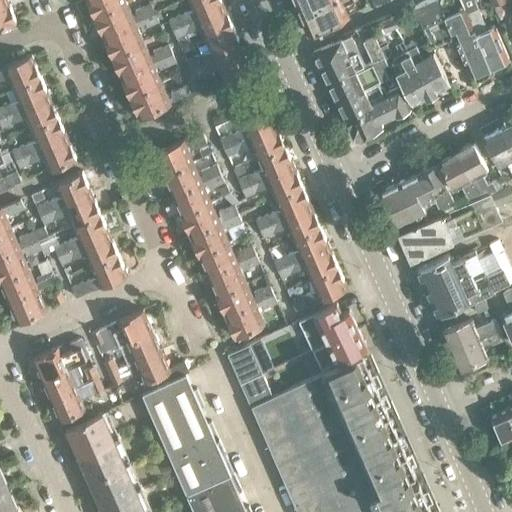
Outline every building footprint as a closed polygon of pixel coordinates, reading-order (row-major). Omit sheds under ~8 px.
[(0,0),(0,24),(16,18),(8,0),(0,0)] [(88,0),(95,15),(126,1),(125,0),(88,0)] [(222,0),(189,0),(194,9),(169,19),(173,28),(224,5),(222,0)] [(296,0),(301,12),(327,0),(296,0)] [(351,0),(327,0),(301,12),(310,32),(348,15),(343,4),(351,0)] [(491,66),(462,0),(424,0),(414,4),(434,45),(456,36),(472,74),(491,66)] [(511,0),(462,0),(491,66),(509,58),(495,25),(488,28),(476,0),(491,0),(493,3),(500,0),(511,0),(511,11),(511,12),(511,0)] [(131,12),(126,1),(95,15),(104,35),(155,12),(151,4),(131,12)] [(224,5),(173,28),(177,36),(201,25),(206,37),(233,25),(224,5)] [(393,14),(397,25),(408,21),(404,10),(393,14)] [(155,12),(104,35),(113,55),(144,41),(138,29),(159,20),(155,12)] [(385,29),(397,25),(393,14),(381,18),(385,29)] [(191,68),(242,45),(233,25),(206,37),(212,49),(188,60),(191,68)] [(367,64),(363,57),(352,34),(341,38),(313,50),(329,82),(367,64)] [(375,35),(363,41),(373,61),(384,56),(375,35)] [(412,40),(405,43),(409,49),(433,92),(451,82),(435,52),(424,58),(412,40)] [(122,75),(172,52),(169,44),(149,53),(144,41),(113,55),(122,75)] [(242,45),(191,68),(195,77),(219,66),(224,78),(251,66),(242,45)] [(414,102),(433,92),(409,49),(393,58),(392,62),(414,102)] [(131,95),(161,81),(156,70),(176,61),(172,52),(122,75),(131,95)] [(15,87),(41,75),(32,55),(0,68),(0,79),(10,75),(15,87)] [(338,102),(365,89),(380,81),(389,76),(384,65),(389,63),(385,56),(384,56),(373,61),(367,64),(329,82),(338,102)] [(0,117),(50,95),(41,75),(15,87),(20,99),(0,107),(0,117)] [(167,94),(161,82),(161,81),(131,95),(139,115),(190,93),(187,85),(167,94)] [(380,81),(365,89),(338,102),(347,120),(382,104),(380,101),(383,100),(382,99),(390,95),(387,91),(384,84),(382,85),(380,81)] [(382,104),(347,120),(355,137),(358,139),(382,127),(380,122),(410,107),(399,85),(387,91),(390,95),(382,99),(383,100),(380,101),(382,104)] [(32,127),(59,116),(50,95),(0,117),(0,119),(3,126),(27,115),(32,127)] [(225,145),(276,123),(267,102),(240,114),(246,126),(222,137),(225,145)] [(16,158),(67,135),(59,116),(32,127),(38,140),(13,151),(16,158)] [(511,119),(502,125),(511,143),(511,119)] [(258,155),(285,143),(276,123),(225,145),(229,154),(253,143),(256,150),(249,154),(251,158),(258,155)] [(511,143),(502,125),(484,134),(499,161),(507,157),(511,165),(511,143)] [(188,148),(199,143),(206,140),(202,131),(155,151),(164,172),(192,159),(188,148)] [(67,135),(16,158),(20,166),(45,155),(50,167),(76,156),(67,135)] [(489,183),(484,174),(483,171),(488,168),(474,141),(457,150),(481,196),(490,192),(504,186),(500,177),(493,181),(489,183)] [(263,167),(256,170),(239,178),(243,186),(294,164),(285,143),(258,155),(263,167)] [(457,150),(441,160),(455,186),(461,182),(471,200),(481,196),(457,150)] [(5,163),(13,159),(9,151),(1,155),(2,156),(5,163)] [(173,192),(220,172),(216,163),(197,171),(192,160),(204,155),(204,154),(192,159),(164,172),(173,192)] [(276,196),(303,184),(294,164),(243,186),(247,195),(271,184),(276,196)] [(457,203),(449,188),(448,189),(435,164),(422,170),(430,187),(436,198),(435,198),(442,211),(457,203)] [(422,170),(385,188),(383,193),(390,207),(430,187),(422,170)] [(0,189),(22,180),(17,171),(0,178),(0,189)] [(41,214),(91,191),(82,171),(56,182),(62,194),(37,205),(41,214)] [(181,212),(210,200),(205,189),(224,181),(220,172),(173,192),(181,212)] [(496,205),(511,197),(511,182),(504,186),(490,192),(496,205)] [(261,226),(312,204),(303,184),(276,196),(281,208),(257,219),(261,226)] [(436,198),(430,187),(390,207),(393,214),(392,216),(394,222),(397,222),(399,225),(427,211),(423,204),(435,198),(436,198)] [(42,189),(32,193),(35,201),(46,197),(42,189)] [(74,223),(100,211),(91,191),(41,214),(45,222),(69,211),(74,223)] [(490,192),(481,196),(471,200),(399,230),(411,258),(502,218),(496,205),(490,192)] [(0,231),(11,227),(6,214),(24,206),(21,198),(0,207),(0,231)] [(210,200),(181,212),(190,232),(238,212),(234,203),(215,211),(210,200)] [(294,236),(321,225),(312,204),(261,226),(264,235),(289,224),(294,236)] [(58,254),(109,231),(100,211),(74,223),(80,235),(59,244),(57,240),(55,241),(52,233),(49,234),(38,239),(42,247),(44,253),(56,248),(58,254)] [(238,212),(190,232),(199,253),(227,240),(222,229),(242,221),(238,212)] [(278,267),(330,245),(321,225),(294,236),(299,249),(275,259),(278,267)] [(38,239),(49,234),(45,226),(35,230),(38,239)] [(0,255),(38,239),(35,230),(17,238),(11,227),(0,231),(0,255)] [(92,263),(118,251),(109,231),(58,254),(62,263),(87,252),(92,263)] [(495,250),(505,246),(501,238),(492,242),(495,250)] [(0,279),(29,267),(24,255),(42,247),(38,239),(0,255),(0,279)] [(207,273),(256,252),(252,243),(232,252),(227,240),(199,253),(207,273)] [(311,277),(339,265),(330,245),(278,267),(282,276),(306,265),(311,277)] [(475,260),(480,258),(476,250),(453,260),(450,252),(419,266),(426,282),(475,260)] [(433,298),(464,284),(487,273),(504,266),(496,250),(480,258),(475,260),(426,282),(433,298)] [(118,251),(92,263),(97,275),(72,286),(76,295),(127,272),(118,251)] [(216,293),(245,281),(240,269),(259,261),(256,252),(207,273),(216,293)] [(64,267),(67,274),(73,271),(70,265),(64,267)] [(339,265),(311,277),(317,289),(292,299),(296,308),(348,285),(339,265)] [(476,301),(486,297),(487,296),(487,295),(497,291),(495,288),(511,280),(505,265),(504,266),(487,273),(464,284),(433,298),(440,312),(471,298),(472,302),(475,300),(476,301)] [(38,287),(38,288),(57,279),(53,270),(34,278),(29,267),(0,279),(9,300),(38,287)] [(225,313),(273,293),(269,284),(250,292),(245,281),(216,293),(225,313)] [(511,286),(504,290),(511,308),(503,312),(511,332),(511,286)] [(47,308),(38,288),(38,287),(9,300),(18,320),(47,308)] [(60,288),(52,292),(57,303),(65,299),(60,288)] [(273,293),(225,313),(234,335),(263,323),(257,310),(277,301),(273,293)] [(479,311),(490,305),(486,297),(476,301),(474,302),(479,311)] [(337,302),(299,319),(312,347),(357,327),(349,309),(342,313),(337,302)] [(119,342),(119,343),(152,329),(142,308),(119,318),(123,327),(115,331),(111,324),(99,329),(92,331),(98,343),(101,341),(105,349),(119,342)] [(451,348),(499,327),(495,317),(476,326),(472,317),(442,330),(451,348)] [(357,327),(312,347),(321,366),(366,345),(357,327)] [(498,342),(504,339),(499,327),(451,348),(460,366),(489,354),(486,347),(498,342)] [(128,363),(160,349),(152,329),(119,343),(128,363)] [(43,378),(77,363),(77,362),(90,356),(81,336),(73,340),(76,347),(61,354),(58,346),(34,357),(43,378)] [(262,370),(249,342),(228,352),(240,380),(262,370)] [(128,363),(119,367),(110,371),(115,383),(124,379),(123,376),(133,373),(142,368),(146,377),(168,366),(160,349),(128,363)] [(273,394),(252,404),(299,511),(432,511),(403,445),(363,352),(325,368),(325,370),(273,394)] [(110,371),(119,367),(114,356),(105,360),(110,371)] [(146,377),(146,378),(141,381),(145,390),(142,392),(182,482),(187,492),(195,511),(252,511),(249,503),(246,505),(239,490),(242,488),(235,471),(230,460),(226,452),(223,454),(216,438),(219,437),(211,418),(208,420),(201,405),(205,404),(197,387),(194,388),(181,360),(168,366),(146,377)] [(52,398),(84,383),(81,376),(83,375),(77,363),(43,378),(52,398)] [(85,369),(90,381),(99,377),(93,365),(85,369)] [(262,370),(240,380),(251,404),(252,404),(273,394),(262,370)] [(96,413),(91,403),(84,407),(80,398),(95,391),(96,392),(104,389),(99,377),(90,381),(84,383),(52,398),(61,418),(62,417),(67,427),(96,413)] [(511,406),(492,415),(503,440),(511,436),(511,406)] [(148,511),(104,411),(101,412),(100,411),(96,413),(67,427),(66,427),(103,511),(148,511)] [(21,511),(0,462),(0,511),(21,511)]
